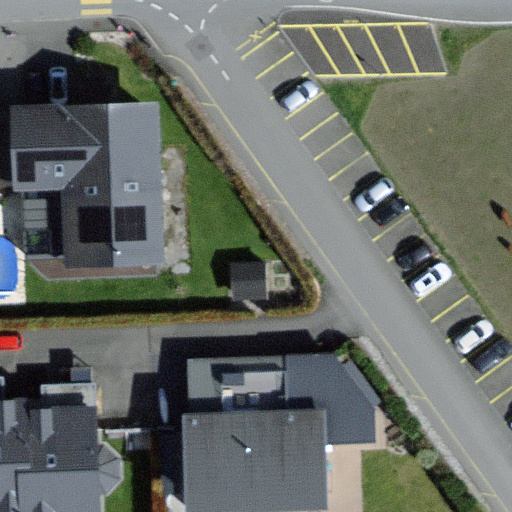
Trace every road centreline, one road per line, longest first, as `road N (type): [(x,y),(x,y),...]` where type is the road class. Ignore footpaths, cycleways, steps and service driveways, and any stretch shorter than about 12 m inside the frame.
road 1 (residential): [(511,486),(198,32),(188,0)]
road 2 (residential): [(0,7),(152,0)]
